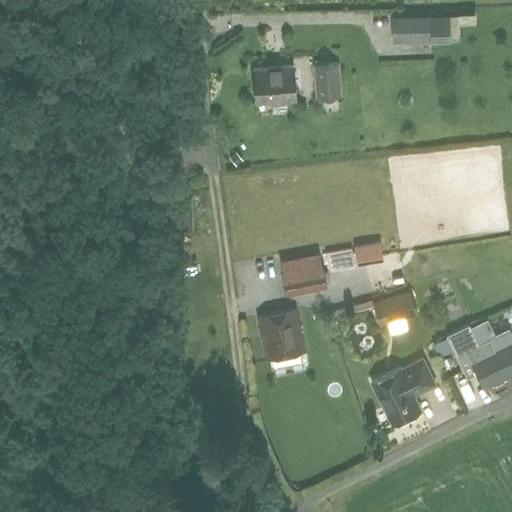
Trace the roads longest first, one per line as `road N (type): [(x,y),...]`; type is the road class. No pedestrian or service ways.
road 1 (unclassified): [(282,511),(243,409),(204,119),(198,0)]
road 2 (unclassified): [(511,403),(293,511)]
